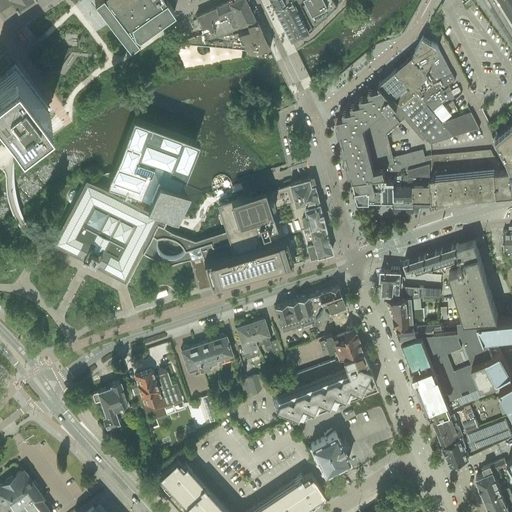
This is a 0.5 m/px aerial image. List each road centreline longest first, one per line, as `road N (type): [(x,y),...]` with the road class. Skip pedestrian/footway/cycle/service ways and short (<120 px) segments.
road 1 (unclassified): [(352,265),(109,346),(60,377),(57,407)]
road 2 (residential): [(352,265),(313,116),(402,43),(432,0)]
road 3 (residential): [(421,448),(352,265)]
road 4 (unclassified): [(511,202),(352,265)]
road 5 (tertiary): [(57,407),(149,511)]
